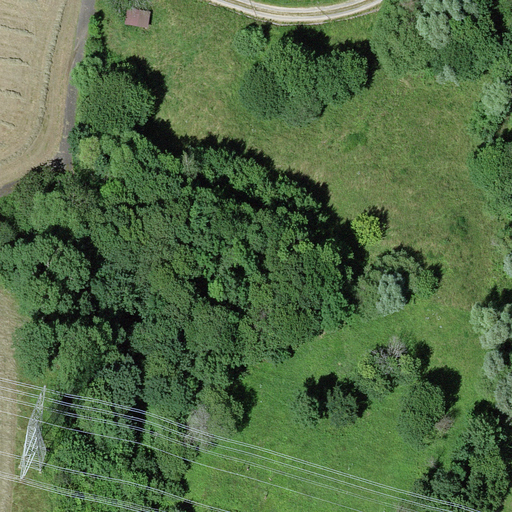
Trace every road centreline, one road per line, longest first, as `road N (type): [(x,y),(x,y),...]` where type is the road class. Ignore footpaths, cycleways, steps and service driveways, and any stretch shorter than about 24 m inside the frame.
road 1 (track): [(88,0),(67,143),(55,169),(0,197)]
road 2 (track): [(385,0),(293,19),(218,0)]
